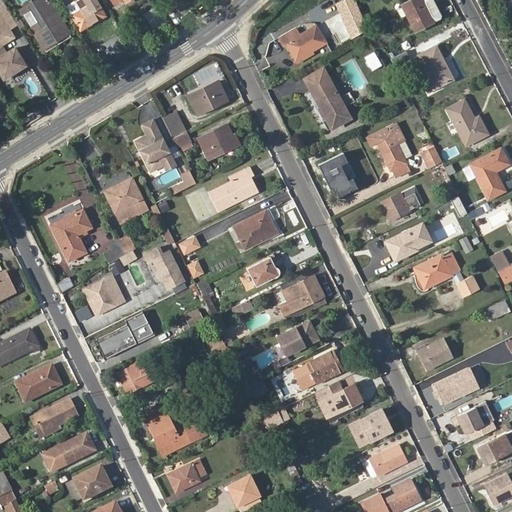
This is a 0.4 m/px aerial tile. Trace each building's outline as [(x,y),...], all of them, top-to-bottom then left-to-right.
[(49,0),(36,0),(33,2),(46,23),(33,31),(46,52),(59,44),(57,40),(62,37),(64,41),(71,36),(49,0)] [(413,0),(401,7),(413,33),(431,23),(419,0),(413,0)] [(23,15),(31,10),(38,21),(30,26),(33,31),(46,23),(33,2),(21,10),(23,15)] [(0,9),(0,73),(3,78),(24,65),(14,48),(5,53),(0,44),(13,37),(6,25),(14,20),(6,6),(0,9)] [(154,7),(143,14),(152,27),(163,20),(154,7)] [(338,17),(347,32),(362,22),(353,8),(338,17)] [(78,22),(82,30),(105,16),(101,9),(92,13),(90,9),(83,13),(86,18),(78,22)] [(6,25),(9,30),(17,25),(14,20),(6,25)] [(347,32),(351,40),(367,30),(362,22),(347,32)] [(278,39),(282,46),(285,44),(295,60),(324,43),(314,27),(299,36),(295,30),(278,39)] [(416,57),(427,78),(420,81),(427,93),(452,81),(434,48),(416,57)] [(404,53),(390,60),(395,69),(408,61),(404,53)] [(321,69),(304,80),(314,98),(319,107),(318,108),(325,120),(326,119),(331,128),(349,117),(343,107),(338,98),(321,69)] [(200,93),(198,91),(188,96),(197,114),(226,100),(217,81),(207,86),(209,89),(200,93)] [(354,101),(349,92),(338,98),(343,107),(354,101)] [(445,110),(463,146),(486,135),(478,118),(472,121),(463,102),(445,110)] [(164,120),(167,126),(179,119),(176,113),(164,120)] [(179,119),(167,126),(174,139),(186,133),(179,119)] [(144,138),(136,142),(151,172),(173,160),(153,121),(143,126),(150,139),(146,141),(144,138)] [(382,147),(380,148),(391,170),(392,170),(396,176),(409,169),(403,158),(396,142),(403,139),(396,123),(367,137),(371,145),(377,142),(379,141),(382,147)] [(198,138),(209,160),(239,145),(234,135),(231,136),(226,125),(198,138)] [(186,133),(174,139),(178,148),(191,142),(186,133)] [(396,142),(403,158),(411,155),(403,139),(396,142)] [(435,149),(424,155),(426,159),(437,153),(435,149)] [(470,167),(488,201),(504,193),(493,174),(508,166),(500,151),(470,167)] [(343,152),(318,164),(322,173),(324,172),(327,177),(325,178),(330,189),(334,187),(339,196),(357,187),(352,178),(348,180),(340,164),(345,162),(342,158),(345,157),(343,152)] [(437,153),(426,159),(430,168),(432,167),(442,163),(437,153)] [(173,160),(164,165),(167,169),(175,165),(173,160)] [(448,175),(442,163),(432,167),(438,180),(448,175)] [(210,193),(219,212),(258,193),(253,182),(247,185),(245,180),(251,177),(254,176),(250,168),(231,178),(232,182),(210,193)] [(174,195),(196,184),(190,172),(183,175),(186,181),(174,187),(176,189),(172,191),(174,195)] [(106,191),(117,214),(131,207),(136,216),(148,209),(132,178),(106,191)] [(415,186),(401,193),(404,198),(415,193),(421,204),(424,203),(415,186)] [(401,193),(382,203),(390,220),(421,205),(421,204),(415,193),(404,198),(401,193)] [(438,203),(451,200),(449,193),(437,197),(438,203)] [(158,203),(161,211),(170,208),(167,200),(158,203)] [(131,207),(117,214),(121,223),(136,216),(131,207)] [(471,218),(483,214),(481,207),(469,211),(471,218)] [(91,227),(83,210),(51,226),(68,261),(86,252),(76,232),(83,229),(84,231),(91,227)] [(235,226),(241,240),(237,241),(240,248),(244,246),(246,248),(277,234),(266,211),(235,226)] [(421,223),(386,241),(395,259),(425,244),(418,231),(423,228),(421,223)] [(177,242),(183,255),(201,247),(195,234),(177,242)] [(465,253),(473,249),(467,235),(459,239),(465,253)] [(128,236),(119,241),(126,255),(135,250),(128,236)] [(126,255),(119,241),(110,245),(112,249),(104,253),(109,265),(126,255)] [(185,281),(169,249),(151,258),(167,290),(185,281)] [(499,272),(510,266),(504,253),(492,259),(498,272),(499,272)] [(450,275),(454,282),(463,278),(450,254),(443,257),(442,254),(415,267),(420,279),(424,277),(429,285),(450,275)] [(186,264),(194,278),(205,272),(197,258),(186,264)] [(247,269),(256,286),(278,275),(270,258),(247,269)] [(511,274),(511,265),(510,266),(499,272),(503,279),(511,274)] [(0,300),(15,293),(4,271),(0,273),(0,300)] [(511,282),(511,274),(503,279),(506,286),(511,282)] [(463,278),(454,282),(455,284),(457,283),(464,296),(478,289),(471,275),(463,279),(463,278)] [(69,276),(57,283),(62,291),(73,284),(69,276)] [(287,290),(292,300),(296,298),(301,308),(325,297),(315,276),(287,290)] [(424,277),(420,279),(425,287),(429,285),(424,277)] [(87,288),(99,313),(115,305),(106,286),(111,283),(109,278),(87,288)] [(203,281),(196,284),(212,318),(219,314),(203,281)] [(125,300),(115,282),(111,283),(106,286),(115,305),(125,300)] [(236,316),(254,309),(249,298),(232,306),(236,316)] [(296,298),(292,300),(297,310),(301,308),(296,298)] [(75,310),(80,321),(92,316),(87,305),(75,310)] [(485,312),(491,323),(502,318),(496,306),(485,312)] [(189,327),(204,320),(198,308),(184,314),(189,327)] [(212,318),(229,351),(235,348),(219,314),(212,318)] [(310,322),(279,337),(288,355),(316,341),(311,330),(313,329),(310,322)] [(97,338),(106,357),(135,343),(126,324),(97,338)] [(26,332),(0,344),(0,365),(39,347),(34,337),(29,339),(26,332)] [(427,349),(418,353),(426,369),(451,357),(442,339),(426,346),(427,349)] [(307,363),(317,384),(342,371),(333,351),(307,363)] [(144,382),(154,377),(151,371),(157,369),(151,357),(118,373),(128,393),(145,384),(144,382)] [(250,357),(235,364),(246,384),(257,379),(250,366),(253,364),(250,357)] [(49,376),(55,373),(51,366),(16,383),(25,402),(55,388),(49,376)] [(435,384),(444,403),(478,387),(469,368),(435,384)] [(61,385),(55,373),(49,376),(55,388),(61,385)] [(263,381),(247,388),(253,398),(268,391),(263,381)] [(358,383),(320,400),(328,417),(365,399),(358,383)] [(51,411),(50,409),(31,418),(35,427),(38,425),(42,432),(57,425),(75,416),(68,401),(56,407),(56,409),(51,411)] [(494,419),(485,401),(456,415),(460,422),(465,433),(494,419)] [(163,454),(206,434),(200,421),(186,428),(187,430),(177,435),(168,416),(170,415),(166,406),(144,416),(163,454)] [(278,411),(262,418),(268,429),(283,422),(278,411)] [(361,420),(371,440),(391,430),(382,411),(361,420)] [(0,443),(9,438),(0,424),(0,443)] [(59,429),(57,425),(42,432),(38,425),(35,427),(40,437),(59,429)] [(511,431),(511,430),(477,446),(486,464),(511,450),(511,431)] [(86,444),(91,442),(86,434),(58,448),(66,464),(90,453),(86,444)] [(95,451),(91,442),(86,444),(90,453),(95,451)] [(298,455),(293,445),(279,452),(284,462),(298,455)] [(371,459),(379,475),(407,461),(400,446),(371,459)] [(168,474),(173,483),(176,481),(180,489),(200,480),(198,476),(207,472),(200,459),(168,474)] [(292,460),(285,463),(296,485),(303,481),(292,460)] [(73,480),(83,500),(109,487),(100,467),(73,480)] [(250,475),(232,484),(237,495),(234,496),(238,505),(259,495),(250,475)] [(485,485),(494,503),(511,494),(511,486),(506,475),(485,485)] [(43,486),(48,496),(59,490),(55,480),(43,486)] [(394,488),(397,494),(400,501),(397,503),(394,495),(382,501),(387,511),(395,511),(421,500),(411,481),(394,488)] [(237,495),(232,484),(229,486),(234,496),(237,495)] [(9,492),(0,496),(0,506),(1,508),(14,501),(9,492)] [(95,511),(119,511),(115,503),(95,511)]
